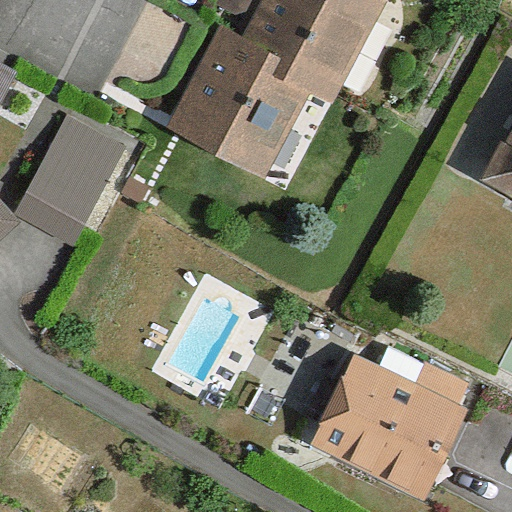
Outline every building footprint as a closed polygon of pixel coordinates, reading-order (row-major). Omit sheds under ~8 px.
[(225,0),(219,13),(248,26),(259,0),(225,0)] [(330,84),(374,2),(370,0),(272,0),(250,42),(330,84)] [(183,121),(260,161),(302,82),(224,41),(183,121)] [(79,240),(135,141),(76,108),(20,207),(79,240)] [(511,179),(511,141),(496,171),(511,179)] [(0,227),(15,215),(0,197),(0,227)] [(324,435),(422,486),(472,389),(374,339),(324,435)]
